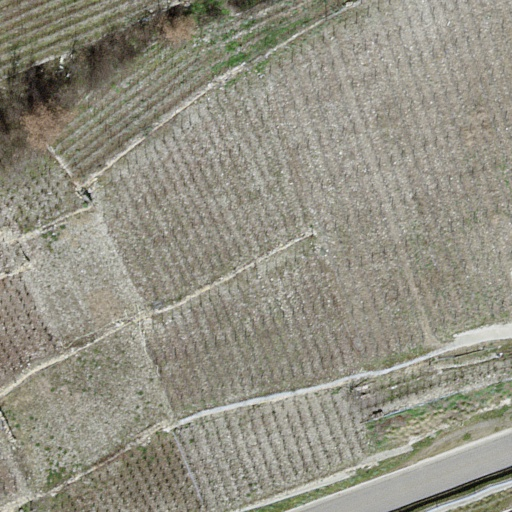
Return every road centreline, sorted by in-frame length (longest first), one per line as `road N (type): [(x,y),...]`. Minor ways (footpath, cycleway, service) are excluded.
road 1 (primary): [(511,108),(0,298)]
road 2 (unclassified): [(336,511),(511,449)]
